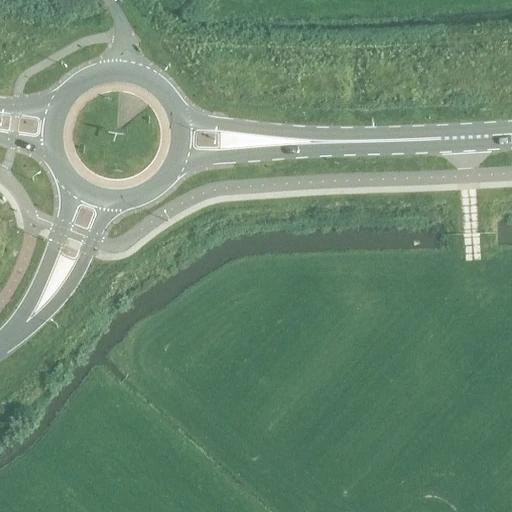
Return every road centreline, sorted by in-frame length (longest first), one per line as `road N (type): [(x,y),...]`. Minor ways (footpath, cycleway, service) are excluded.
road 1 (primary): [(171,158),(404,140)]
road 2 (primary): [(404,140),(176,116)]
road 3 (secondary): [(22,324),(68,286),(114,196)]
road 4 (secondary): [(73,179),(22,324)]
road 5 (primary): [(176,116),(161,87),(117,66),(72,82),(57,101)]
road 6 (track): [(472,259),(464,137)]
